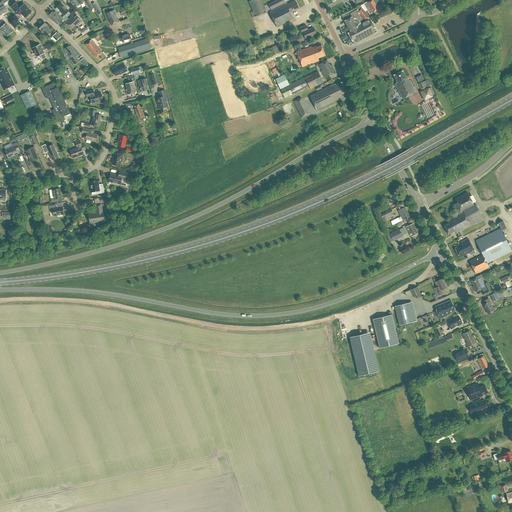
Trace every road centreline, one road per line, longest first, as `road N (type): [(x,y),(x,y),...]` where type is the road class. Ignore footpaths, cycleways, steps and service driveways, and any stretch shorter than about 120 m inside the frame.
road 1 (primary): [(0,281),(139,261),(227,236),(335,194),(511,98)]
road 2 (track): [(0,299),(80,298),(213,325),(276,327),(394,295),(442,256)]
road 3 (primary): [(0,289),(86,290),(212,312),(286,313),(352,294),(440,252)]
road 4 (primary): [(373,118),(181,222),(0,273)]
road 5 (tertiary): [(511,390),(440,252)]
road 6 (residential): [(40,11),(103,75),(115,103)]
